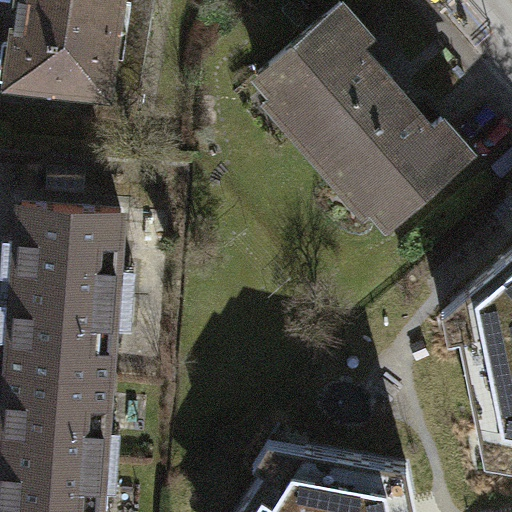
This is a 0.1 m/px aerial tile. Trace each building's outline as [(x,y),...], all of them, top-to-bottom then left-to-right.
[(5,0),(0,41),(0,79),(105,93),(120,0),(5,0)] [(337,0),(331,0),(243,83),(382,230),(469,148),(435,112),(428,118),(355,40),(366,30),(337,0)] [(122,511),(140,193),(30,187),(11,511),(122,511)] [(511,242),(475,274),(502,407),(511,408),(511,242)] [(234,511),(398,511),(390,468),(295,452),(275,484),(259,474),(234,511)]
